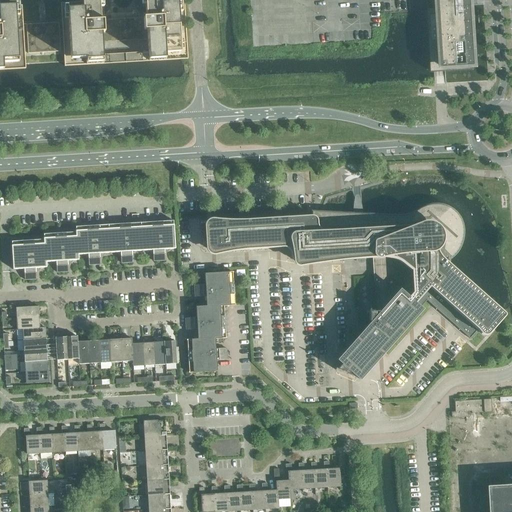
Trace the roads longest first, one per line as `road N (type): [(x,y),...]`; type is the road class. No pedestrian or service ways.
road 1 (secondary): [(204,155),(477,149)]
road 2 (secondary): [(471,124),(390,130),(319,112),(204,116)]
road 3 (secondary): [(204,116),(0,129)]
road 4 (secondary): [(0,164),(204,155)]
road 5 (residential): [(184,398),(12,410),(0,402)]
road 6 (residential): [(350,430),(406,425),(447,383),(511,372)]
road 7 (residential): [(58,294),(60,324),(179,317),(177,287)]
road 8 (residential): [(190,475),(249,470),(245,421),(186,425)]
road 9 (residential): [(350,430),(299,431),(257,397),(239,399)]
